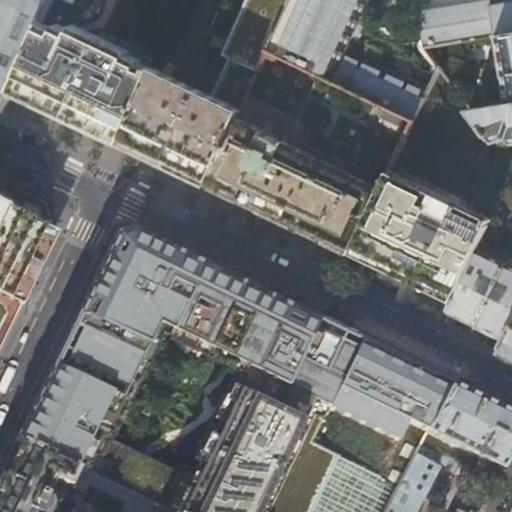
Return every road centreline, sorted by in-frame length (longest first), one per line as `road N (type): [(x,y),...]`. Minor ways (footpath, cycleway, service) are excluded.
road 1 (residential): [(511,389),(107,191)]
road 2 (residential): [(0,413),(107,191)]
